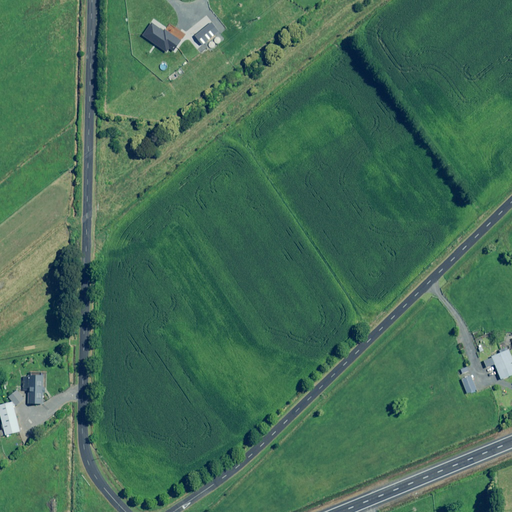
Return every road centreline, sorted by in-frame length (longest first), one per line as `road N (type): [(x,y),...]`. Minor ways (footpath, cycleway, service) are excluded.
road 1 (residential): [(126,511),(95,473),(83,426),(91,0)]
road 2 (residential): [(175,511),(264,443),(511,202)]
road 3 (primary): [(511,442),(342,511)]
